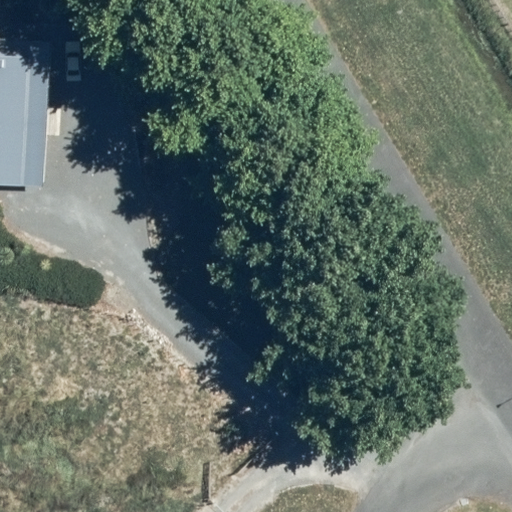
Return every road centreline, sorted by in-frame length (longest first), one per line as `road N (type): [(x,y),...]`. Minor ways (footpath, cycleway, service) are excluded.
road 1 (unclassified): [(235,0),(475,384)]
road 2 (unclassified): [(320,511),(403,423),(475,384)]
road 3 (unknown): [(403,423),(252,511)]
